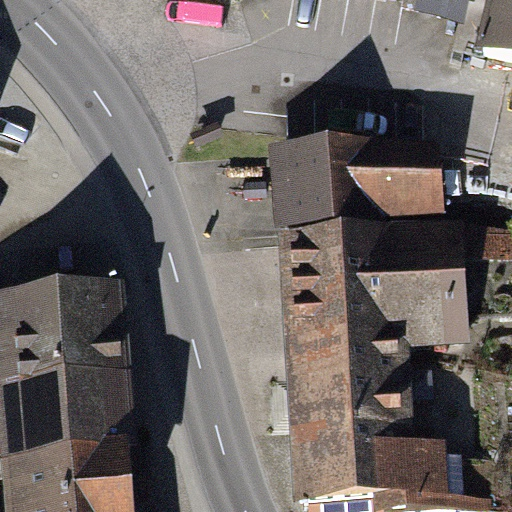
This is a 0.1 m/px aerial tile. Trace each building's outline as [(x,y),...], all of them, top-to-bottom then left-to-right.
[(498,0),(484,63),(511,69),(511,0),(423,0),(421,10),(461,17),(465,0),(498,0)] [(284,151),(290,236),(381,230),(381,217),(437,214),(433,152),(373,145),(284,151)] [(297,351),(401,345),(462,341),(461,324),(509,321),(504,237),(452,235),(291,244),(297,351)] [(0,388),(11,388),(122,379),(116,296),(3,304),(4,316),(0,316),(0,388)] [(405,437),(401,345),(297,351),(307,511),(386,505),(386,511),(490,511),(490,494),(505,493),(503,460),(431,461),(430,438),(405,437)] [(11,388),(17,469),(128,460),(122,379),(11,388)] [(132,511),(128,460),(17,469),(20,511),(132,511)]
